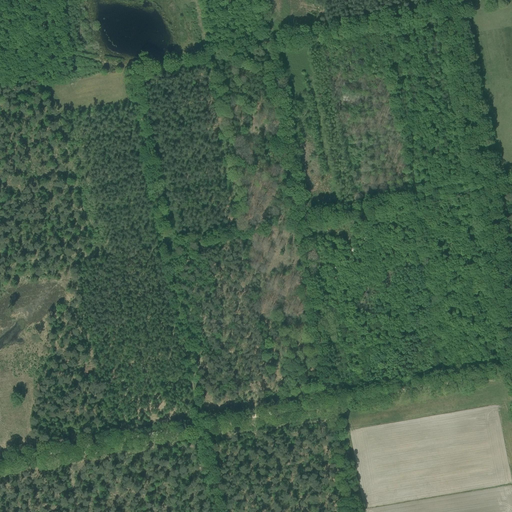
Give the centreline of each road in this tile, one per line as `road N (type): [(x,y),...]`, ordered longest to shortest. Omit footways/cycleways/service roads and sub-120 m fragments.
road 1 (track): [(199,425),(132,68),(451,8)]
road 2 (track): [(511,370),(0,460)]
road 3 (track): [(269,41),(332,402)]
road 4 (track): [(450,0),(511,313)]
